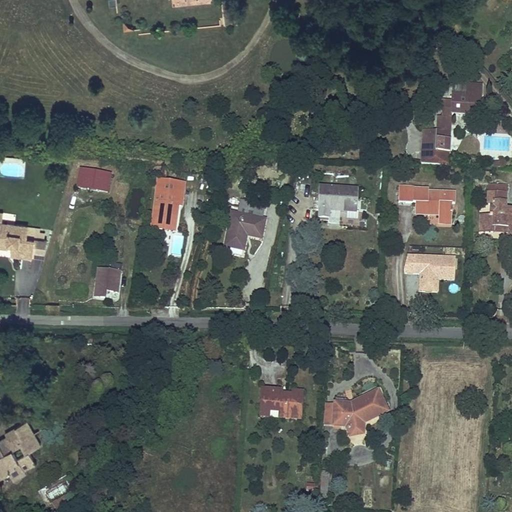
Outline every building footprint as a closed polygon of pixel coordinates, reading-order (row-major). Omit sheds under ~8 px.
[(233,24),(230,0),(222,0),(225,25),(233,24)] [(135,29),(123,20),(124,31),(135,29)] [(481,116),(482,85),(467,84),(467,87),(466,95),(452,95),(451,101),(442,101),(442,118),(437,117),(436,131),(435,152),(422,151),(422,160),(421,164),(449,165),(452,115),(481,116)] [(466,95),(467,87),(452,86),(452,95),(466,95)] [(435,152),(436,131),(423,130),(422,146),(422,151),(435,152)] [(288,168),(289,159),(273,158),(272,168),(288,168)] [(77,188),(107,192),(110,174),(80,169),(77,188)] [(211,184),(213,174),(205,173),(203,183),(211,184)] [(181,206),(184,184),(158,181),(152,229),(162,230),(163,224),(175,225),(178,206),(181,206)] [(511,210),(505,210),(506,193),(507,193),(507,187),(489,186),(488,204),(491,204),(494,204),(493,216),(491,216),(482,215),(481,232),(493,233),(493,228),(505,228),(505,233),(508,233),(508,240),(511,240),(511,210)] [(455,204),(455,193),(428,192),(428,190),(413,189),(413,188),(399,187),(398,203),(415,203),(415,214),(433,215),(433,212),(440,212),(440,215),(439,222),(451,223),(451,204),(455,204)] [(356,212),(357,190),(320,188),(319,218),(329,219),(329,211),(356,212)] [(261,238),(265,220),(262,219),(264,206),(241,202),(238,215),(232,213),(225,246),(243,250),(246,235),(261,238)] [(35,231),(36,228),(28,227),(28,226),(0,222),(0,246),(7,248),(8,244),(8,243),(13,243),(13,245),(11,255),(32,258),(32,256),(35,231)] [(174,232),(175,225),(163,224),(162,230),(174,232)] [(35,231),(32,256),(45,258),(47,241),(44,240),(45,233),(35,231)] [(409,256),(405,273),(421,273),(420,291),(437,293),(438,280),(454,280),(455,257),(409,256)] [(117,293),(120,273),(121,273),(122,265),(111,264),(110,272),(98,270),(95,297),(105,298),(106,291),(117,293)] [(301,420),(303,392),(292,391),(292,394),(286,394),(286,397),(282,397),(282,394),(282,390),(261,389),(260,404),(269,405),(269,411),(279,412),(279,418),(301,420)] [(362,425),(387,412),(377,392),(354,403),(357,407),(353,410),(350,410),(350,405),(349,405),(335,404),(333,426),(347,428),(351,435),(361,433),(362,425)] [(269,411),(269,405),(260,404),(259,417),(269,417),(269,411)] [(333,426),(335,404),(326,404),(324,426),(333,426)] [(27,421),(23,423),(37,447),(40,445),(27,421)] [(0,477),(9,473),(10,472),(8,470),(15,466),(14,464),(18,462),(23,470),(24,470),(35,463),(28,452),(37,447),(23,423),(14,428),(16,431),(6,436),(1,439),(2,441),(0,442),(0,477)] [(5,433),(6,436),(16,431),(14,428),(5,433)] [(9,473),(13,480),(25,473),(24,470),(23,470),(18,462),(14,464),(15,466),(8,470),(10,472),(9,473)] [(52,504),(54,507),(66,500),(64,497),(52,504)] [(66,500),(54,507),(57,511),(61,511),(70,507),(66,500)]
